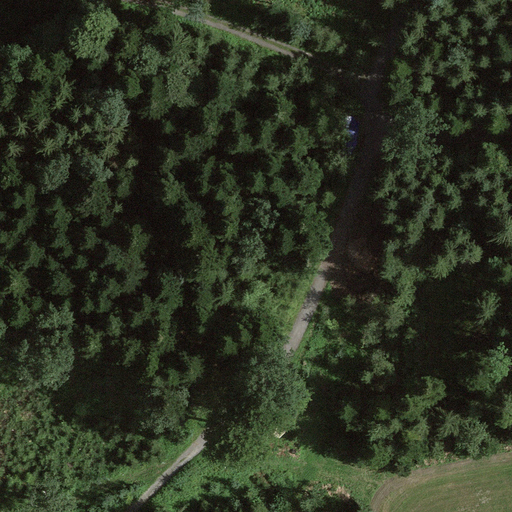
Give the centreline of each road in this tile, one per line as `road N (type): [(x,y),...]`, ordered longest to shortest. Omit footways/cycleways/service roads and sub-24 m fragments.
road 1 (track): [(152,511),(319,289),(382,125)]
road 2 (track): [(369,86),(214,19),(146,0)]
road 3 (track): [(382,125),(369,86),(419,0)]
road 4 (track): [(382,125),(413,138),(511,124)]
